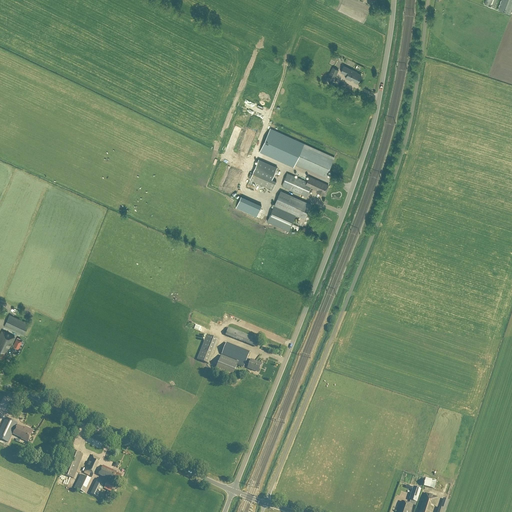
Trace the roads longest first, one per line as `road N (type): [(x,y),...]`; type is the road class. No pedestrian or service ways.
road 1 (unclassified): [(265,504),(402,151),(428,0)]
road 2 (unclassified): [(232,491),(369,138),(393,0)]
road 3 (track): [(343,213),(278,185),(283,166),(255,152),(285,64),(151,0)]
road 4 (unclassified): [(232,491),(0,381)]
